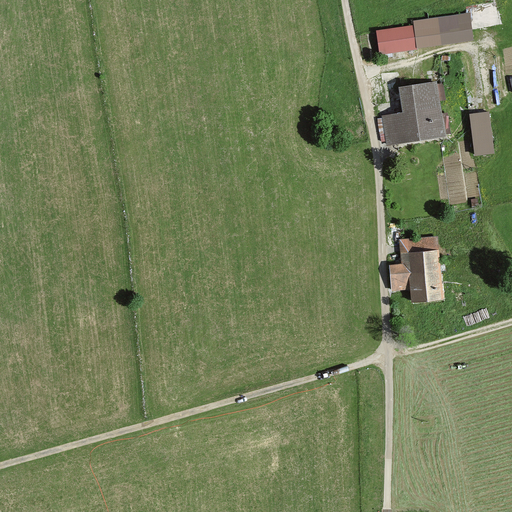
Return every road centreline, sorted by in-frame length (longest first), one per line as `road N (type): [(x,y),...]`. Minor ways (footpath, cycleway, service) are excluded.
road 1 (track): [(511,317),(0,464)]
road 2 (track): [(385,511),(381,193),(346,0)]
